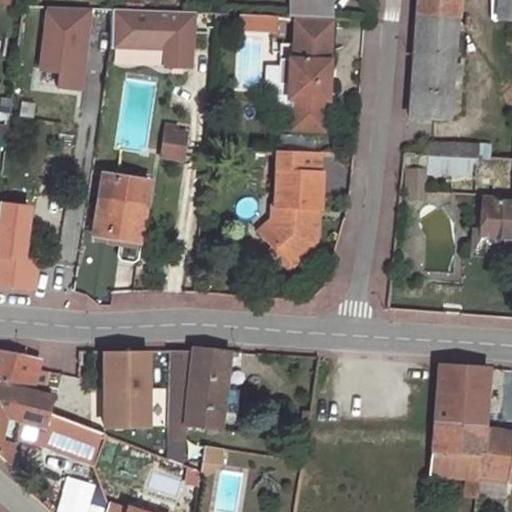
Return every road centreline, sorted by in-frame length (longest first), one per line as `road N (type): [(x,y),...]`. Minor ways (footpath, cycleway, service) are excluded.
road 1 (unclassified): [(0,321),(352,335)]
road 2 (unclassified): [(352,335),(391,0)]
road 3 (unknown): [(136,325),(233,59)]
road 4 (unclassified): [(352,335),(511,345)]
